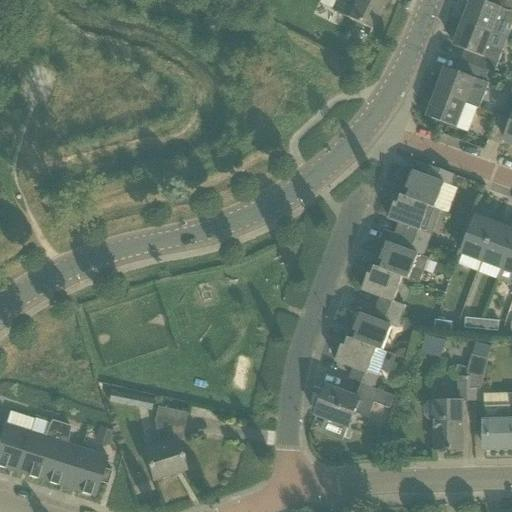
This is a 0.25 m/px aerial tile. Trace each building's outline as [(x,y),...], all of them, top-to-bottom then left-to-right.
[(342,17),(372,31),(387,0),(335,0),(330,10),(343,16),(342,17)] [(471,0),(463,22),(493,34),(502,10),(510,13),(511,8),(511,0),(510,0),(484,0),(483,2),(478,0),(471,0)] [(488,48),(493,34),(463,22),(454,47),(465,51),(461,62),(488,72),(489,72),(494,74),(502,53),(488,48)] [(484,83),(488,72),(461,62),(457,72),(446,68),(436,93),(466,104),(475,80),(484,83)] [(427,118),(457,129),(457,128),(467,133),(477,109),(436,93),(427,118)] [(501,146),(503,141),(511,121),(498,116),(489,141),(501,146)] [(511,116),(511,121),(503,141),(511,143),(511,116)] [(398,195),(398,196),(402,197),(436,209),(445,184),(450,186),(454,175),(429,166),(425,177),(413,172),(407,189),(411,191),(408,198),(398,195)] [(395,203),(389,220),(398,223),(407,226),(403,238),(427,247),(432,234),(440,211),(436,209),(402,197),(399,205),(395,203)] [(481,261),(495,225),(475,217),(461,253),(462,254),(459,264),(477,271),(481,261)] [(511,241),(511,230),(495,225),(481,261),(502,269),(511,241)] [(384,262),(380,270),(404,278),(410,280),(420,284),(429,259),(424,257),(427,247),(403,238),(399,248),(386,244),(380,260),(384,262)] [(511,241),(502,269),(498,281),(510,285),(511,278),(511,241)] [(369,274),(362,291),(380,298),(376,309),(401,318),(405,306),(395,302),(404,278),(380,270),(372,266),(371,267),(375,268),(373,276),(369,274)] [(360,315),(354,332),(358,333),(355,341),(375,348),(383,352),(392,327),(397,329),(401,318),(376,309),(372,319),(360,315)] [(481,330),(482,320),(466,318),(465,329),(481,330)] [(451,333),(453,323),(436,320),(434,331),(451,333)] [(499,322),(482,320),(481,330),(498,332),(499,322)] [(423,353),(443,356),(446,338),(425,335),(423,353)] [(342,345),(336,362),(354,369),(350,380),(361,384),(369,387),(375,389),(379,377),(366,373),(375,348),(355,341),(345,337),(345,338),(349,340),(346,347),(342,345)] [(466,377),(458,377),(458,402),(462,402),(477,402),(477,389),(480,390),(492,348),(476,343),(466,377)] [(466,369),(457,366),(455,374),(465,376),(466,369)] [(322,399),(316,417),(325,420),(347,429),(348,429),(355,413),(369,419),(374,404),(364,400),(369,387),(361,384),(356,397),(346,393),(327,386),(325,391),(327,392),(324,400),(322,399)] [(369,387),(364,400),(374,404),(390,410),(395,397),(375,389),(369,387)] [(111,392),(109,403),(151,411),(153,400),(111,392)] [(485,422),(484,422),(484,430),(485,450),(511,449),(511,394),(509,394),(509,406),(485,407),(485,422)] [(428,403),(424,407),(424,417),(428,421),(434,420),(435,431),(435,451),(463,450),(463,430),(462,418),(462,402),(458,402),(451,402),(434,403),(428,403)] [(181,441),(186,414),(157,408),(154,423),(158,445),(141,450),(151,483),(187,472),(178,441),(181,441)] [(29,433),(16,474),(42,482),(60,424),(51,421),(44,438),(29,433)] [(70,427),(60,424),(42,482),(68,490),(81,449),(66,445),(70,427)] [(0,468),(16,474),(29,433),(3,425),(0,434),(0,468)] [(99,432),(96,441),(109,446),(112,436),(110,436),(111,432),(104,430),(100,428),(99,432)] [(107,458),(81,449),(68,490),(94,498),(99,483),(105,485),(105,486),(106,486),(111,471),(110,471),(110,472),(103,469),(107,458)]
